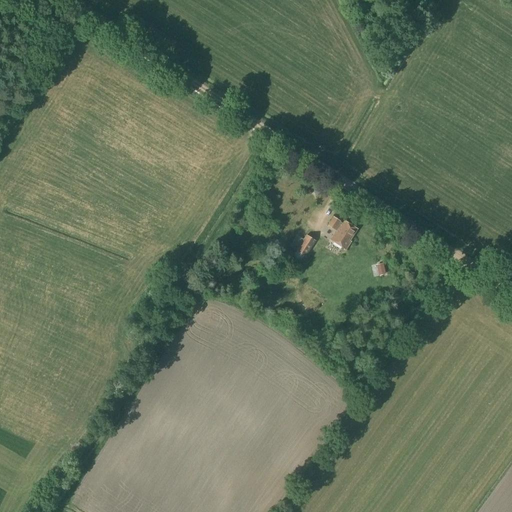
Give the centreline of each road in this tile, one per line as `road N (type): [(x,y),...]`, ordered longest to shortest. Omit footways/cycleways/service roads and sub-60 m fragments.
road 1 (track): [(67,0),(511,290)]
road 2 (track): [(270,511),(460,256)]
road 3 (track): [(87,12),(0,140)]
